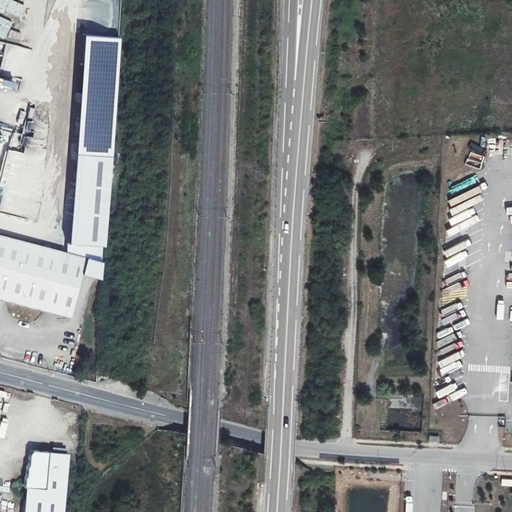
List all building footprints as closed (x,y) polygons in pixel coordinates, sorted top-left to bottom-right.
[(23,7),(10,1),(8,5),(0,0),(0,12),(3,14),(0,21),(0,25),(4,27),(10,14),(19,18),(23,7)] [(111,18),(112,12),(82,7),(81,13),(111,18)] [(0,79),(0,85),(15,89),(16,84),(0,79)] [(104,102),(105,95),(78,94),(77,117),(104,118),(104,110),(113,110),(113,103),(104,102)] [(84,259),(0,236),(0,302),(69,320),(84,259)] [(61,511),(67,455),(39,453),(34,453),(29,456),(24,490),(27,491),(25,511),(61,511)]
